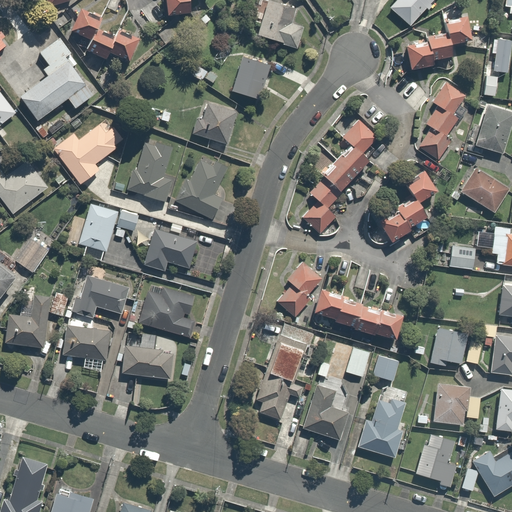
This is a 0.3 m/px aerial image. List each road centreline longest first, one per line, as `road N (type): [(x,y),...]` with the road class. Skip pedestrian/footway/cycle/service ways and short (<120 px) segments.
road 1 (residential): [(189,454),(278,157),(357,55)]
road 2 (residential): [(388,511),(189,454)]
road 3 (residential): [(189,454),(0,399)]
